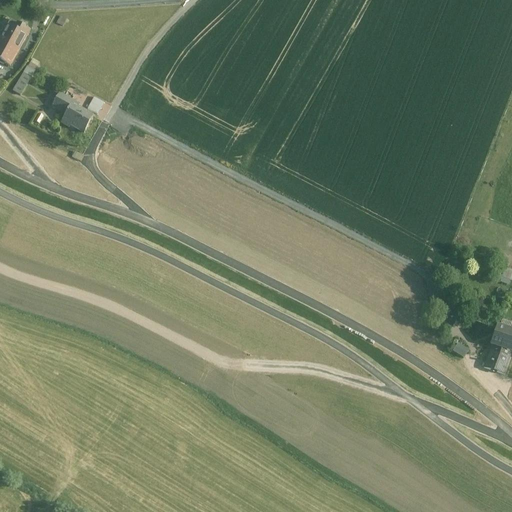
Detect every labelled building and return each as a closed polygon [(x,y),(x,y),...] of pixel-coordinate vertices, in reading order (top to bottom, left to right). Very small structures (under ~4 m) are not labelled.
[(60,16),(57,23),(63,26),(66,19),(60,16)] [(27,66),(12,91),(21,96),(36,71),(27,66)] [(87,109),(104,118),(111,105),(94,97),(87,109)] [(57,98),(52,107),(61,112),(66,104),(57,98)] [(85,138),(96,117),(72,103),(60,124),(85,138)] [(510,284),(511,275),(511,269),(504,267),(500,281),(510,284)] [(456,326),(458,315),(447,313),(445,324),(456,326)] [(492,344),(511,351),(511,350),(511,332),(494,326),(488,343),(492,344)] [(458,344),(454,352),(464,358),(468,350),(458,344)] [(503,374),(511,351),(492,344),(484,367),(503,374)]
